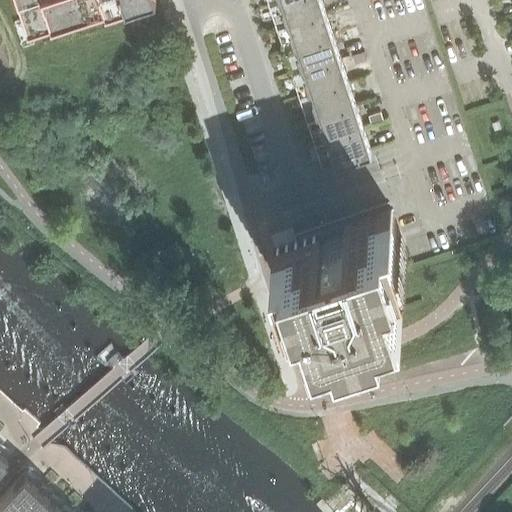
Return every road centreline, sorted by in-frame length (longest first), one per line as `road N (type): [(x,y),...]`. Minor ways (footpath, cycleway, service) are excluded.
road 1 (residential): [(299,197),(251,214),(188,17)]
road 2 (residential): [(188,17),(231,2),(299,197)]
